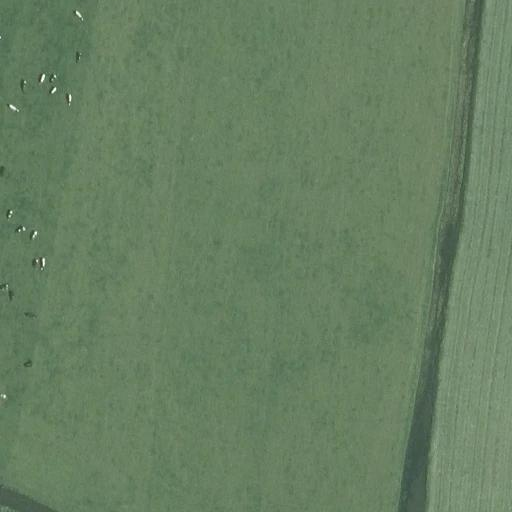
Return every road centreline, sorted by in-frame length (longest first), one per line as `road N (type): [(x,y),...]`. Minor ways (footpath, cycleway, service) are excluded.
road 1 (track): [(354,511),(436,0)]
road 2 (track): [(119,511),(0,452)]
